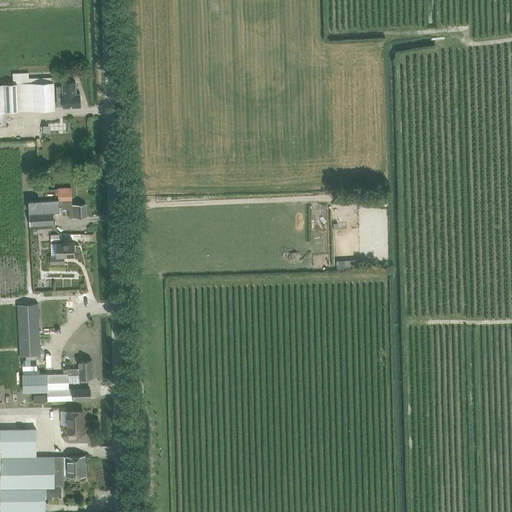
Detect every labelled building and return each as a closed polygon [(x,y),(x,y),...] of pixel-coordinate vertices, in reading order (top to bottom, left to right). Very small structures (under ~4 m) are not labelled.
[(53,82),(16,83),(17,111),(55,109),(54,107),(54,102),(53,82)] [(56,86),(56,102),(54,102),(54,107),(80,106),(79,93),(76,94),(75,82),(62,82),(63,86),(56,86)] [(16,83),(4,84),(5,111),(17,111),(16,83)] [(38,200),(28,201),(28,214),(29,225),(53,224),(52,211),(69,210),(69,205),(71,205),(70,188),(58,188),(58,196),(40,197),(38,197),(38,200)] [(71,205),(69,205),(69,210),(69,218),(76,217),(86,217),(85,204),(71,205)] [(63,258),(74,257),(73,243),(55,244),(55,245),(50,245),(50,257),(49,257),(50,265),(63,265),(63,258)] [(35,358),(39,357),(36,303),(18,304),(20,357),(25,356),(25,359),(22,359),(22,369),(36,369),(35,358)] [(69,368),(69,378),(83,378),(82,368),(87,367),(86,352),(66,353),(66,368),(69,368)] [(46,373),(22,374),(22,392),(47,391),(47,401),(89,399),(89,388),(69,389),(68,383),(67,374),(62,374),(62,373),(46,374),(46,373)] [(83,410),(67,411),(67,417),(68,433),(85,432),(84,419),(83,419),(83,410)] [(44,484),(66,484),(66,476),(65,457),(36,457),(36,415),(0,415),(0,509),(45,509),(44,484)] [(83,456),(65,457),(66,476),(84,475),(83,456)]
